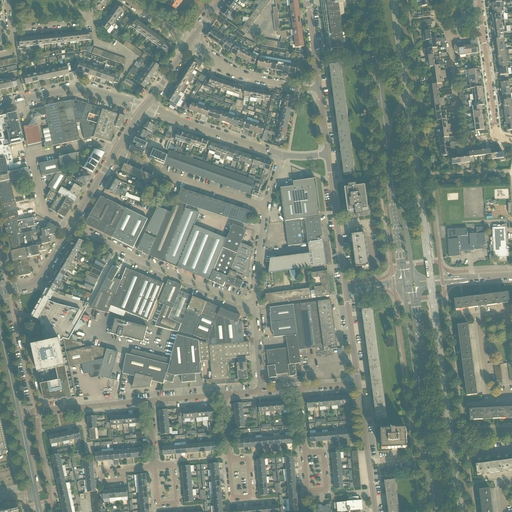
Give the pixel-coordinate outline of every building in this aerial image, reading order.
[(168,0),(166,3),(176,10),(183,0),(169,0),(170,1),(168,0)] [(328,48),(328,50),(328,51),(330,52),(334,52),(333,49),(343,48),(339,16),(344,15),(345,14),(342,0),(327,0),(328,4),(324,5),(324,6),(324,8),(325,9),(326,9),(328,25),(327,25),(326,26),(327,30),(328,31),(329,30),(331,46),(329,47),(328,48)] [(230,1),(227,6),(226,8),(225,8),(232,13),(236,8),(239,10),(241,7),(230,1)] [(116,5),(112,10),(120,17),(122,14),(122,12),(121,12),(123,10),(121,9),(123,6),(118,3),(116,5)] [(221,17),(226,21),(229,16),(230,16),(232,17),(234,19),(236,17),(235,16),(232,14),(229,11),(225,9),(221,13),(223,14),(221,16),(221,17)] [(112,10),(108,16),(118,23),(122,18),(120,17),(112,10)] [(456,18),(456,26),(463,25),(462,21),(466,21),(465,11),(460,12),(461,18),(456,18)] [(504,14),(491,16),(491,18),(492,18),(493,22),(504,20),(508,20),(507,14),(505,14),(504,14)] [(108,16),(104,21),(114,28),(118,23),(108,16)] [(131,27),(136,31),(141,24),(136,20),(135,21),(132,19),(127,26),(130,28),(131,27)] [(489,29),(492,28),(506,26),(505,26),(504,20),(493,22),(490,22),(491,26),(489,27),(489,29)] [(104,21),(100,26),(107,31),(107,32),(109,34),(114,28),(104,21)] [(136,31),(141,35),(146,28),(141,24),(136,31)] [(141,35),(146,38),(151,31),(146,28),(141,35)] [(146,38),(151,42),(156,35),(151,31),(146,38)] [(207,38),(213,41),(217,34),(212,31),(209,35),(207,38)] [(423,41),(431,40),(436,39),(436,36),(432,36),(431,35),(431,34),(430,31),(423,32),(423,36),(422,36),(423,41)] [(88,32),(81,32),(82,41),(93,40),(92,33),(88,33),(88,32)] [(213,41),(218,45),(222,38),(217,34),(213,41)] [(151,42),(156,46),(161,39),(156,35),(151,42)] [(26,47),(25,38),(18,39),(19,40),(16,40),(17,50),(23,49),(24,53),(26,53),(26,47)] [(218,45),(223,48),(228,41),(222,38),(218,45)] [(429,44),(430,49),(437,48),(437,45),(437,43),(438,43),(441,42),(441,38),(436,39),(431,40),(432,44),(429,44)] [(495,43),(492,43),(492,46),(505,45),(504,38),(495,39),(495,40),(495,43)] [(156,46),(161,50),(166,43),(161,39),(156,46)] [(228,41),(223,48),(229,52),(233,45),(228,41)] [(303,41),(295,42),(290,42),(290,45),(295,45),(296,48),(295,52),(301,53),(302,47),(304,47),(304,43),(303,43),(303,41)] [(166,43),(161,50),(167,53),(172,46),(166,43)] [(457,43),(454,47),(455,52),(458,55),(459,54),(460,56),(461,56),(465,56),(465,55),(466,55),(465,44),(462,44),(462,43),(457,43)] [(231,53),(237,56),(241,49),(235,46),(231,53)] [(426,56),(426,59),(434,58),(433,54),(433,53),(434,52),(438,52),(437,48),(430,49),(424,50),(425,56),(426,56)] [(237,56),(242,59),(246,52),(241,49),(237,56)] [(242,59),(248,62),(252,54),(246,52),(242,59)] [(252,54),(248,62),(254,65),(258,57),(252,54)] [(159,67),(154,63),(155,62),(149,58),(145,65),(148,67),(155,72),(159,67)] [(199,70),(200,67),(202,63),(196,58),(193,63),(191,61),(187,67),(194,71),(196,68),(199,70)] [(434,58),(426,59),(427,63),(429,63),(430,67),(432,67),(440,66),(444,65),(444,63),(443,62),(439,62),(436,63),(435,62),(434,61),(434,58)] [(261,67),(264,68),(265,60),(259,59),(257,68),(261,69),(261,67)] [(76,70),(82,73),(85,64),(79,62),(76,70)] [(66,64),(60,65),(60,68),(62,76),(69,75),(68,70),(67,67),(67,66),(66,64)] [(82,73),(88,75),(91,67),(85,64),(82,73)] [(336,109),(338,126),(339,132),(340,132),(340,135),(339,135),(340,143),(341,143),(341,145),(341,146),(344,169),(345,168),(345,171),(344,171),(345,176),(354,174),(340,64),(330,66),(330,70),(331,70),(332,73),(331,73),(334,96),(335,95),(335,98),(334,98),(335,106),(336,106),(337,109),(336,109)] [(435,71),(436,76),(446,74),(445,71),(442,71),(441,70),(440,69),(440,66),(432,67),(433,71),(435,71)] [(88,75),(94,77),(97,69),(91,67),(88,75)] [(143,69),(142,71),(144,72),(151,77),(155,72),(148,67),(146,70),(143,69)] [(187,67),(184,72),(193,78),(195,76),(197,73),(194,71),(187,67)] [(94,77),(100,79),(103,71),(97,69),(94,77)] [(100,79),(106,81),(109,73),(103,71),(100,79)] [(109,73),(106,81),(112,83),(113,82),(117,84),(121,74),(116,72),(115,75),(109,73)] [(144,72),(141,78),(148,83),(151,77),(144,72)] [(184,72),(180,77),(187,82),(190,83),(193,78),(184,72)] [(32,83),(30,74),(23,76),(24,78),(20,79),(22,85),(25,84),(32,83)] [(434,80),(435,85),(442,84),(442,80),(442,79),(442,78),(446,78),(446,74),(436,76),(437,80),(434,80)] [(180,77),(177,83),(187,89),(188,87),(185,85),(187,82),(180,77)] [(205,81),(202,86),(210,89),(214,90),(214,89),(215,87),(218,79),(217,79),(211,77),(211,78),(208,77),(205,81)] [(15,78),(9,79),(11,87),(17,86),(15,78)] [(137,79),(135,82),(137,83),(144,88),(148,83),(141,78),(140,79),(139,81),(137,79)] [(215,87),(214,89),(220,91),(221,89),(224,81),(222,81),(222,79),(218,78),(217,79),(218,79),(215,87)] [(500,87),(500,89),(510,88),(509,82),(511,82),(510,79),(501,81),(501,83),(501,87),(500,87)] [(221,89),(227,91),(230,83),(224,81),(221,89)] [(177,83),(174,88),(181,92),(183,94),(187,89),(177,83)] [(227,91),(233,93),(236,85),(230,83),(227,91)] [(435,85),(428,85),(430,94),(431,94),(438,93),(438,90),(440,90),(440,88),(443,87),(442,84),(435,85)] [(236,85),(233,93),(239,95),(242,87),(236,85)] [(137,90),(136,93),(143,97),(146,92),(139,88),(138,87),(136,89),(137,90)] [(174,88),(170,93),(180,100),(181,97),(179,95),(181,92),(174,88)] [(250,98),(250,101),(256,102),(257,99),(258,91),(252,89),(250,98)] [(170,93),(167,99),(170,101),(169,103),(169,105),(170,105),(174,108),(175,108),(177,105),(179,101),(180,100),(170,93)] [(434,98),(435,103),(444,102),(444,98),(440,99),(439,98),(439,97),(438,93),(431,94),(432,99),(434,98)] [(282,95),(281,98),(280,101),(292,103),(293,97),(289,96),(288,95),(286,95),(285,96),(282,95)] [(511,99),(511,100),(499,101),(500,105),(503,104),(503,105),(504,107),(511,105),(511,99)] [(80,123),(83,114),(84,115),(87,104),(75,100),(71,101),(76,124),(80,123)] [(56,104),(65,143),(79,140),(78,135),(76,124),(71,101),(56,104)] [(280,101),(279,108),(290,110),(292,103),(280,101)] [(433,108),(433,112),(441,111),(440,108),(441,108),(440,107),(441,106),(445,105),(444,102),(435,103),(435,107),(433,108)] [(189,110),(195,113),(198,105),(192,103),(189,110)] [(46,115),(51,142),(52,146),(65,143),(56,104),(44,107),(46,115)] [(83,114),(80,123),(81,123),(96,128),(97,124),(86,120),(89,113),(99,117),(102,109),(87,104),(84,115),(83,114)] [(195,113),(202,114),(204,107),(198,105),(195,113)] [(504,110),(500,110),(501,113),(511,111),(511,105),(504,107),(504,110)] [(33,118),(46,115),(44,107),(31,110),(33,118)] [(202,114),(208,116),(210,109),(204,107),(202,114)] [(282,111),(281,114),(289,116),(290,110),(279,108),(279,110),(282,111)] [(97,124),(96,128),(93,137),(110,143),(115,127),(118,128),(119,128),(126,117),(125,117),(123,117),(123,116),(122,116),(119,115),(102,109),(99,117),(97,124)] [(208,116),(214,118),(216,111),(210,109),(208,116)] [(214,118),(220,120),(222,113),(216,111),(214,118)] [(437,121),(439,121),(447,120),(446,116),(443,116),(442,116),(441,114),(441,111),(433,112),(434,116),(436,116),(437,121)] [(0,147),(10,145),(22,143),(22,142),(15,113),(0,116),(0,147)] [(220,120),(226,122),(228,115),(222,113),(220,120)] [(277,117),(277,120),(288,122),(289,116),(281,114),(278,114),(277,117)] [(226,122),(232,124),(234,117),(228,115),(226,122)] [(232,124),(238,126),(240,119),(234,117),(232,124)] [(238,126),(244,128),(246,121),(240,119),(238,126)] [(280,123),(279,127),(287,128),(288,122),(277,120),(276,123),(280,123)] [(442,125),(443,129),(453,128),(452,124),(449,125),(447,124),(447,123),(447,120),(439,121),(440,125),(442,125)] [(244,128),(250,130),(252,123),(246,121),(244,128)] [(146,131),(154,134),(156,131),(152,129),(154,125),(147,122),(144,128),(147,129),(146,131)] [(36,123),(23,127),(27,146),(41,143),(36,123)] [(96,128),(81,123),(84,139),(93,137),(96,128)] [(250,130),(256,132),(258,125),(252,123),(250,130)] [(484,124),(475,125),(475,131),(480,130),(480,135),(488,134),(487,126),(484,126),(484,124)] [(258,125),(256,132),(262,134),(264,127),(258,125)] [(167,132),(164,140),(170,142),(173,133),(174,128),(170,126),(168,132),(167,132)] [(443,134),(441,134),(441,138),(442,138),(449,138),(449,134),(449,133),(450,132),(453,131),(453,128),(443,129),(443,134)] [(140,129),(137,135),(144,139),(145,137),(150,139),(151,139),(153,135),(140,129)] [(265,130),(263,135),(267,136),(268,134),(275,135),(274,143),(279,144),(279,140),(280,140),(285,141),(286,135),(275,132),(268,131),(267,131),(265,130)] [(173,137),(172,139),(178,141),(176,146),(175,147),(174,151),(177,152),(183,134),(178,132),(177,133),(174,132),(173,137)] [(183,134),(177,152),(182,154),(182,152),(183,150),(180,149),(182,142),(185,143),(188,135),(183,134)] [(193,137),(189,148),(192,149),(192,147),(192,146),(195,147),(198,139),(193,137)] [(136,147),(132,145),(129,150),(143,156),(145,150),(144,150),(145,148),(148,143),(135,138),(133,143),(137,145),(136,147)] [(437,143),(438,148),(446,147),(445,144),(445,142),(446,142),(449,141),(449,138),(442,138),(439,139),(440,143),(437,143)] [(203,140),(199,152),(202,152),(202,150),(202,149),(203,149),(205,150),(206,147),(209,142),(203,140)] [(209,151),(208,153),(215,155),(215,153),(216,152),(218,145),(212,144),(212,143),(210,148),(209,150),(209,151)] [(0,147),(0,159),(12,157),(9,145),(0,147)] [(215,153),(215,155),(221,157),(224,147),(218,146),(218,145),(216,152),(215,153)] [(481,146),(477,147),(479,156),(483,156),(484,158),(491,157),(490,150),(484,151),(484,150),(483,151),(481,150),(481,146)] [(224,155),(227,156),(230,149),(224,147),(220,159),(223,160),(224,155)] [(442,157),(451,155),(453,153),(451,152),(447,152),(446,151),(446,150),(446,147),(438,148),(439,152),(441,152),(442,157)] [(472,152),(469,153),(470,158),(470,162),(475,162),(474,157),(479,156),(477,147),(474,147),(474,150),(473,150),(471,150),(472,152)] [(227,156),(227,157),(228,157),(232,158),(233,158),(236,151),(230,149),(227,156)] [(494,149),(490,150),(491,157),(492,160),(496,159),(497,162),(505,161),(504,153),(497,154),(496,154),(495,153),(494,149)] [(91,150),(89,152),(100,159),(101,159),(104,153),(97,151),(92,150),(91,150)] [(164,165),(243,192),(247,181),(248,178),(176,153),(177,152),(174,151),(172,151),(171,151),(169,151),(168,155),(167,156),(164,165)] [(234,159),(239,160),(242,153),(236,151),(233,158),(233,159),(234,159)] [(89,152),(86,157),(97,164),(100,159),(89,152)] [(58,157),(58,160),(60,168),(77,164),(78,162),(76,153),(58,157)] [(240,160),(245,162),(248,155),(242,153),(239,160),(239,161),(240,160)] [(453,153),(451,155),(452,165),(457,164),(457,167),(462,166),(461,159),(457,159),(456,159),(455,158),(455,155),(453,153)] [(464,158),(461,159),(462,166),(466,165),(466,163),(470,162),(470,158),(469,153),(466,153),(466,157),(465,158),(464,158)] [(245,163),(245,164),(251,166),(251,165),(252,164),(252,162),(254,157),(253,157),(248,155),(245,162),(245,163)] [(12,157),(0,159),(0,173),(22,169),(20,162),(17,163),(13,164),(12,157)] [(86,157),(84,162),(95,168),(97,164),(86,157)] [(258,167),(259,168),(262,160),(255,157),(251,168),(254,169),(255,168),(258,169),(258,167)] [(42,177),(47,176),(61,172),(60,168),(58,160),(39,164),(42,177)] [(260,181),(259,185),(261,186),(264,176),(267,177),(272,163),(267,161),(263,175),(260,181)] [(84,162),(81,167),(84,169),(92,173),(95,168),(84,162)] [(124,164),(122,171),(139,178),(138,180),(141,182),(142,180),(170,191),(173,185),(124,164)] [(84,169),(81,167),(79,166),(75,171),(79,174),(78,175),(79,176),(76,180),(77,181),(78,182),(78,181),(80,182),(81,181),(85,184),(87,181),(90,177),(82,172),(84,169)] [(0,205),(14,203),(9,181),(29,177),(27,168),(22,169),(0,173),(0,205)] [(48,188),(51,189),(57,193),(61,187),(66,179),(68,176),(61,172),(47,176),(48,180),(50,180),(52,181),(48,188)] [(248,178),(247,181),(253,183),(255,179),(255,177),(249,175),(248,178)] [(61,187),(57,193),(74,203),(75,200),(82,189),(80,188),(82,185),(68,176),(66,179),(74,184),(69,192),(61,187)] [(110,182),(108,185),(116,188),(119,190),(120,188),(117,187),(118,186),(120,181),(117,180),(112,178),(110,182)] [(280,188),(285,221),(319,217),(318,212),(320,212),(315,179),(311,180),(311,179),(311,180),(307,181),(307,180),(306,180),(293,182),(294,186),(280,188)] [(243,192),(252,195),(256,184),(253,183),(247,181),(243,192)] [(144,192),(143,193),(173,205),(176,197),(177,196),(147,183),(147,184),(145,190),(144,192)] [(256,184),(252,195),(258,197),(261,186),(259,185),(256,184)] [(108,185),(105,190),(110,192),(114,193),(125,197),(127,192),(119,190),(116,188),(108,185)] [(349,188),(345,189),(347,203),(347,205),(348,213),(349,213),(350,217),(356,216),(356,217),(361,217),(367,216),(370,215),(371,215),(370,214),(369,206),(367,206),(365,193),(365,187),(365,186),(356,188),(356,185),(349,186),(349,188)] [(57,193),(51,189),(46,197),(46,198),(53,202),(49,209),(56,213),(57,214),(64,219),(74,203),(57,193)] [(184,204),(188,191),(181,189),(177,202),(184,204)] [(188,191),(184,204),(190,206),(194,193),(188,191)] [(196,208),(201,195),(194,193),(190,206),(196,208)] [(201,195),(196,208),(203,210),(207,197),(201,195)] [(87,226),(112,238),(126,209),(101,197),(86,222),(87,226)] [(207,197),(203,210),(209,212),(213,200),(207,197)] [(14,203),(0,205),(0,206),(4,224),(32,218),(28,200),(14,203)] [(216,215),(220,202),(213,200),(209,212),(216,215)] [(177,202),(176,201),(171,213),(167,211),(156,239),(149,256),(163,262),(181,217),(185,209),(186,205),(184,204),(177,202)] [(220,202),(216,215),(222,217),(226,204),(220,202)] [(226,204),(222,217),(228,219),(233,206),(226,204)] [(235,221),(239,208),(233,206),(228,219),(235,221)] [(167,211),(158,208),(151,221),(145,234),(140,246),(137,250),(149,256),(156,239),(167,211)] [(241,223),(245,210),(239,208),(235,221),(241,223)] [(126,209),(112,238),(134,248),(148,220),(126,209)] [(176,267),(177,267),(194,226),(199,213),(185,209),(181,217),(163,262),(164,262),(164,261),(173,265),(178,263),(177,267),(176,267)] [(251,216),(252,212),(245,210),(241,223),(248,225),(251,216)] [(319,217),(285,221),(288,246),(308,244),(308,243),(323,241),(320,217),(319,217)] [(32,218),(4,224),(7,237),(22,233),(21,229),(25,228),(24,225),(27,224),(28,227),(34,226),(32,218)] [(47,228),(37,230),(37,233),(42,232),(43,237),(40,237),(41,244),(49,242),(49,239),(50,239),(50,237),(49,237),(48,235),(50,235),(55,234),(58,229),(50,224),(48,228),(47,228)] [(505,225),(502,225),(502,226),(500,226),(500,225),(497,225),(497,227),(492,228),(492,237),(490,238),(490,241),(491,241),(491,242),(490,242),(491,245),(493,245),(493,258),(499,257),(499,259),(502,259),(502,258),(504,258),(504,259),(507,259),(507,257),(509,257),(509,249),(507,248),(508,247),(506,246),(506,227),(505,227),(505,225)] [(177,267),(210,281),(223,248),(223,247),(226,239),(194,226),(177,267)] [(454,229),(447,229),(448,239),(447,239),(448,257),(459,256),(459,251),(460,251),(460,252),(463,252),(463,251),(466,250),(467,254),(470,254),(470,251),(474,251),(474,250),(482,249),(485,249),(485,245),(485,240),(484,227),(476,228),(476,234),(473,234),(473,232),(467,232),(466,228),(459,228),(454,229)] [(7,237),(10,251),(50,243),(50,242),(49,242),(41,244),(33,246),(31,237),(33,236),(33,234),(37,233),(37,230),(22,233),(7,237)] [(355,263),(356,268),(364,267),(369,266),(365,239),(364,233),(351,235),(352,237),(352,242),(353,250),(354,252),(355,261),(355,263)] [(76,239),(73,244),(85,251),(87,248),(82,246),(84,242),(76,239)] [(326,265),(326,264),(323,242),(323,241),(308,243),(308,244),(309,254),(270,259),(268,273),(288,270),(295,269),(326,265)] [(10,251),(12,261),(27,258),(39,255),(38,252),(45,250),(50,243),(10,251)] [(241,243),(237,253),(225,282),(240,289),(245,277),(248,278),(252,248),(241,243)] [(73,244),(70,249),(77,253),(79,250),(84,253),(85,251),(73,244)] [(223,286),(225,282),(237,253),(223,248),(210,281),(223,286)] [(67,253),(79,261),(82,256),(77,253),(70,249),(67,253)] [(67,253),(64,258),(72,263),(74,261),(78,263),(79,261),(67,253)] [(106,264),(107,264),(112,255),(108,253),(105,258),(99,255),(97,258),(106,264)] [(27,258),(12,261),(16,277),(30,274),(27,258)] [(64,258),(61,263),(66,266),(74,271),(77,266),(72,263),(64,258)] [(97,258),(97,259),(95,263),(104,268),(106,264),(97,258)] [(60,266),(58,268),(66,273),(68,271),(72,273),(74,271),(66,266),(61,263),(60,266)] [(95,263),(93,268),(102,272),(104,268),(95,263)] [(108,313),(111,306),(121,281),(114,279),(119,270),(113,266),(90,308),(108,313)] [(58,269),(55,273),(68,280),(69,278),(65,275),(66,273),(58,268),(58,269)] [(93,268),(90,272),(99,277),(102,272),(93,268)] [(148,321),(156,300),(163,283),(126,268),(121,281),(111,306),(148,321)] [(309,288),(299,290),(300,300),(330,296),(327,271),(313,273),(312,272),(307,272),(309,288)] [(90,272),(88,277),(97,281),(99,277),(90,272)] [(55,273),(53,278),(60,282),(61,283),(63,284),(64,281),(66,283),(67,283),(68,280),(55,273)] [(87,276),(84,281),(89,283),(95,285),(97,281),(88,277),(87,276)] [(53,278),(50,282),(58,288),(62,290),(63,288),(65,285),(63,284),(61,283),(60,282),(53,278)] [(159,301),(159,303),(160,304),(172,309),(180,291),(182,286),(168,280),(166,284),(159,301)] [(50,282),(47,288),(53,291),(57,294),(60,295),(62,293),(57,290),(58,288),(50,282)] [(53,291),(47,288),(46,289),(43,295),(31,316),(40,321),(44,341),(45,343),(32,346),(38,373),(41,385),(44,400),(68,398),(71,398),(72,398),(76,397),(70,367),(64,339),(69,340),(83,313),(88,305),(86,304),(82,310),(78,307),(78,308),(56,295),(57,294),(53,291)] [(300,300),(299,290),(266,294),(265,304),(300,300)] [(155,326),(178,332),(192,296),(180,291),(172,309),(160,304),(159,306),(162,308),(155,326)] [(508,292),(491,295),(492,305),(500,304),(500,303),(502,303),(503,304),(510,303),(508,292)] [(491,295),(472,297),(473,308),(481,307),(481,306),(484,305),(484,306),(492,305),(491,295)] [(178,331),(193,335),(206,302),(192,296),(178,332),(178,331)] [(461,299),(454,300),(455,310),(463,309),(462,308),(465,308),(465,309),(473,308),(472,297),(463,298),(461,299)] [(322,301),(293,305),(297,334),(299,350),(323,347),(324,351),(337,349),(337,348),(336,348),(336,345),(337,345),(337,343),(336,343),(334,330),(335,330),(335,328),(334,329),(332,316),(333,316),(332,305),(331,305),(330,301),(327,301),(327,300),(324,301),(324,302),(322,302),(322,301)] [(207,341),(206,343),(211,345),(232,343),(244,342),(242,322),(239,321),(241,316),(206,302),(193,335),(207,341)] [(274,338),(286,336),(297,334),(293,305),(270,308),(271,314),(270,314),(270,316),(271,322),(270,322),(271,322),(271,324),(272,330),(271,330),(272,330),(272,332),(273,332),(274,338)] [(376,416),(377,420),(387,419),(372,309),(362,310),(363,314),(364,314),(364,317),(363,317),(366,340),(367,340),(367,343),(368,351),(369,351),(369,354),(368,354),(371,377),(372,377),(372,379),(371,379),(372,387),(373,387),(374,390),(373,390),(376,413),(377,413),(377,416),(376,416)] [(126,337),(143,342),(147,327),(115,319),(111,333),(117,335),(117,336),(122,337),(122,336),(126,337)] [(468,324),(457,325),(460,343),(470,342),(469,334),(468,334),(468,331),(469,331),(468,324)] [(286,336),(287,348),(266,351),(268,366),(267,366),(269,378),(275,377),(275,375),(289,373),(289,377),(296,376),(296,377),(303,377),(299,350),(297,334),(286,336)] [(177,335),(170,359),(170,360),(171,360),(165,381),(173,383),(175,376),(181,375),(182,382),(182,383),(189,382),(196,381),(195,374),(201,374),(200,363),(201,363),(200,361),(199,341),(177,335)] [(69,340),(64,339),(70,367),(82,364),(84,375),(90,373),(91,378),(99,377),(99,376),(111,379),(114,380),(115,378),(111,377),(118,352),(107,349),(69,340)] [(210,360),(212,379),(227,378),(228,384),(240,383),(240,379),(248,379),(248,376),(247,371),(237,371),(238,379),(231,380),(229,364),(229,359),(232,358),(246,357),(250,357),(249,342),(244,342),(232,343),(211,345),(206,343),(199,341),(200,361),(210,360)] [(460,343),(462,361),(473,359),(472,352),(471,352),(470,350),(471,350),(470,342),(460,343)] [(135,377),(135,378),(133,387),(148,387),(148,386),(150,387),(152,381),(163,384),(170,359),(162,357),(161,363),(153,361),(155,355),(132,350),(131,355),(126,354),(122,373),(135,377)] [(247,362),(246,362),(246,358),(246,357),(232,358),(229,359),(229,364),(236,363),(237,371),(247,371),(247,365),(247,362)] [(473,359),(462,361),(464,378),(475,377),(474,369),(473,369),(472,366),(473,366),(473,359)] [(475,377),(464,378),(467,396),(477,394),(476,387),(475,387),(475,385),(476,385),(475,377)] [(496,408),(487,409),(488,419),(507,419),(506,408),(498,408),(498,409),(496,409),(496,408)] [(477,409),(469,410),(470,420),(488,419),(487,409),(479,409),(479,410),(477,410),(477,409)] [(392,430),(386,430),(381,430),(382,449),(407,448),(406,429),(395,429),(391,429),(392,430)] [(67,432),(61,434),(63,442),(64,445),(69,443),(69,441),(67,432)] [(511,460),(494,462),(495,473),(503,472),(503,471),(505,470),(506,472),(511,470),(511,460)] [(495,473),(494,462),(476,465),(477,475),(484,474),(484,473),(487,473),(487,474),(495,473)] [(398,511),(395,480),(385,481),(385,485),(386,485),(387,488),(386,488),(389,511),(390,511),(389,511),(398,511)] [(479,490),(481,508),(492,506),(491,498),(490,498),(490,496),(491,496),(490,489),(479,490)] [(349,502),(337,503),(337,511),(347,511),(357,511),(358,510),(363,510),(362,500),(359,501),(358,497),(349,498),(349,502)] [(70,501),(61,503),(63,509),(71,507),(74,506),(73,500),(70,501)]
